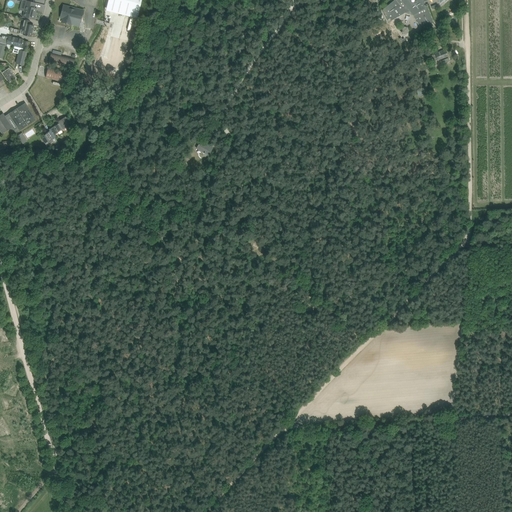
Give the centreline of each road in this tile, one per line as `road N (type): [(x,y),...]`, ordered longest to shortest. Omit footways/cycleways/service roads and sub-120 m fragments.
road 1 (track): [(468,238),(452,415),(459,511)]
road 2 (track): [(69,511),(0,250)]
road 3 (track): [(468,238),(295,416)]
road 4 (track): [(465,0),(468,238)]
road 5 (track): [(282,431),(511,411)]
road 6 (unclassified): [(0,104),(33,74),(51,0)]
